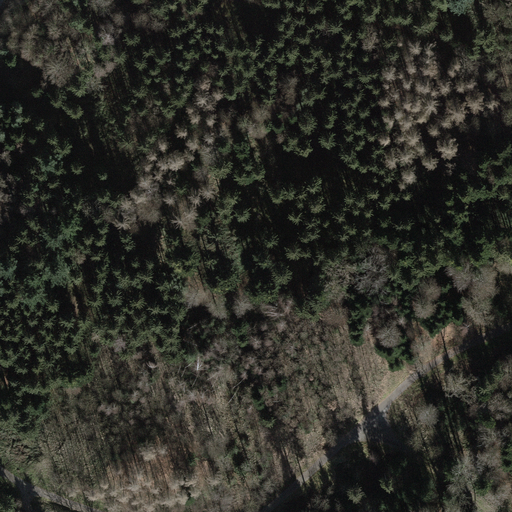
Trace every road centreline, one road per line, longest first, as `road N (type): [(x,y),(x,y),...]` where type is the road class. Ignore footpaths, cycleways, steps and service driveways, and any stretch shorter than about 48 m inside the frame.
road 1 (track): [(270,511),(415,373),(511,329)]
road 2 (track): [(511,129),(472,55),(414,29),(309,12)]
road 3 (track): [(30,276),(11,390),(10,477)]
road 4 (track): [(367,421),(491,511)]
road 5 (track): [(0,469),(45,494),(111,511)]
